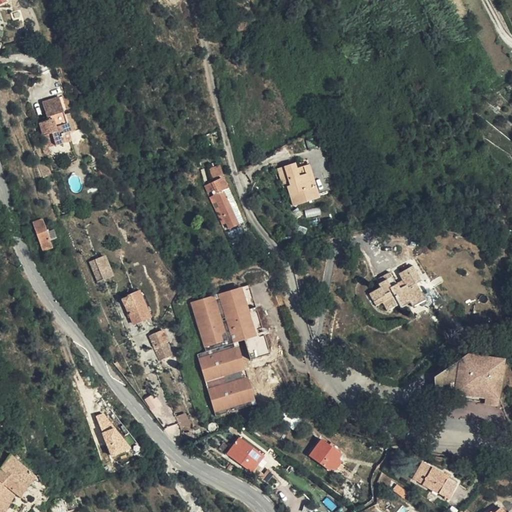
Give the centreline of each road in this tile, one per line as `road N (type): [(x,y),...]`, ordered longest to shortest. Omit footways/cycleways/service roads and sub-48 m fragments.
road 1 (residential): [(511,450),(389,426),(322,371),(283,262),(252,216),(233,166),(193,0)]
road 2 (tertiary): [(0,184),(31,271),(107,379),(174,451),(265,511)]
